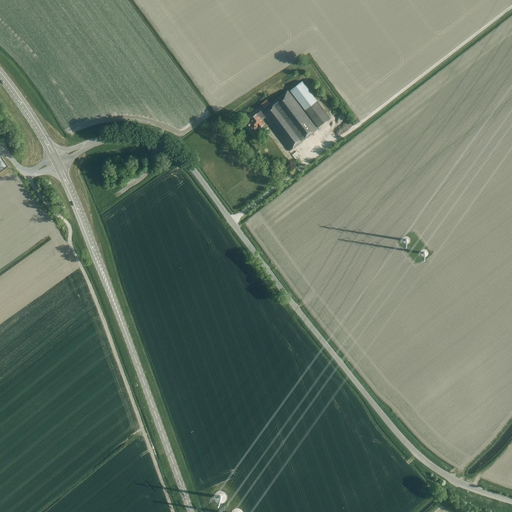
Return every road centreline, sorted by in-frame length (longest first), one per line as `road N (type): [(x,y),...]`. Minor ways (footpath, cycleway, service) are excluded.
road 1 (unclassified): [(511,501),(456,481),(410,446),(231,221)]
road 2 (primary): [(190,511),(56,161)]
road 3 (unclassified): [(231,221),(511,8)]
road 4 (unclassified): [(231,221),(183,163),(155,143),(102,139),(56,161)]
road 5 (track): [(29,171),(68,224),(118,360)]
